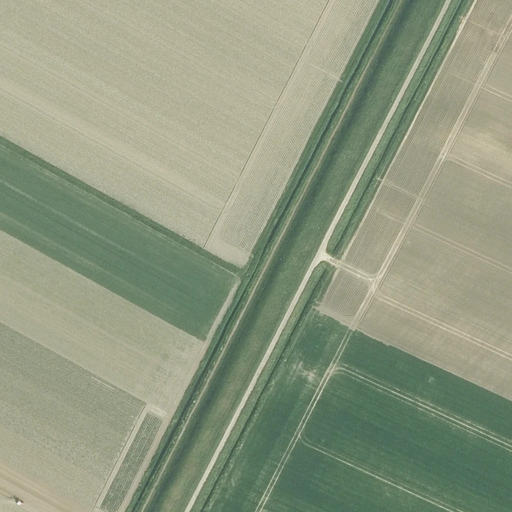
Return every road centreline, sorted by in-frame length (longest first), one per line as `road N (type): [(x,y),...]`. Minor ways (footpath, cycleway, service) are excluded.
road 1 (unclassified): [(187,511),(451,0)]
road 2 (track): [(141,511),(400,0)]
